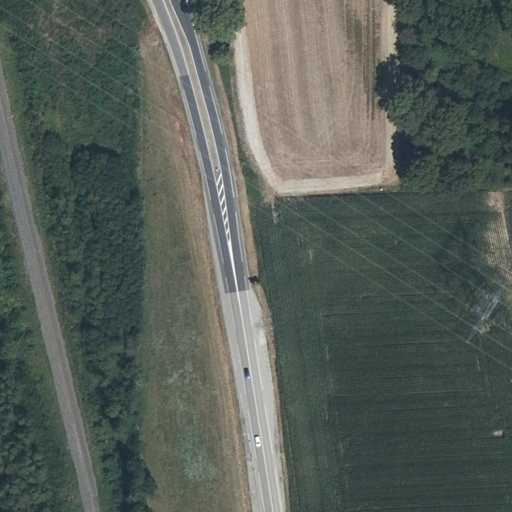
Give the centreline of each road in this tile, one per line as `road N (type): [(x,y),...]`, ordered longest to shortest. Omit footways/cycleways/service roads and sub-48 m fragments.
road 1 (primary): [(221,204),(270,511)]
road 2 (primary): [(155,0),(221,204)]
road 3 (primary): [(221,204),(206,94),(179,0)]
